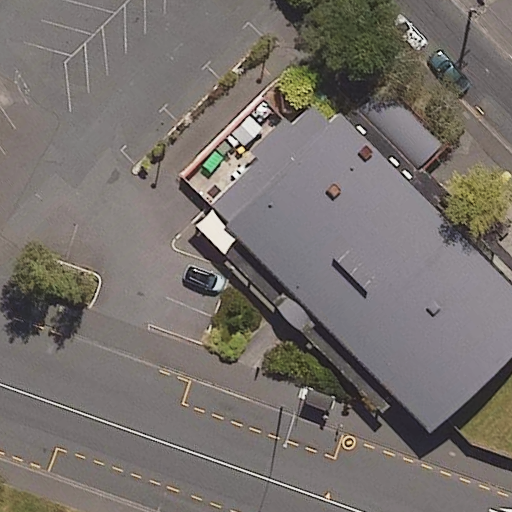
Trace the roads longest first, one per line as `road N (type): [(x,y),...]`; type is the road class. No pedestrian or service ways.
road 1 (secondary): [(342,505),(0,383)]
road 2 (residential): [(511,98),(414,0)]
